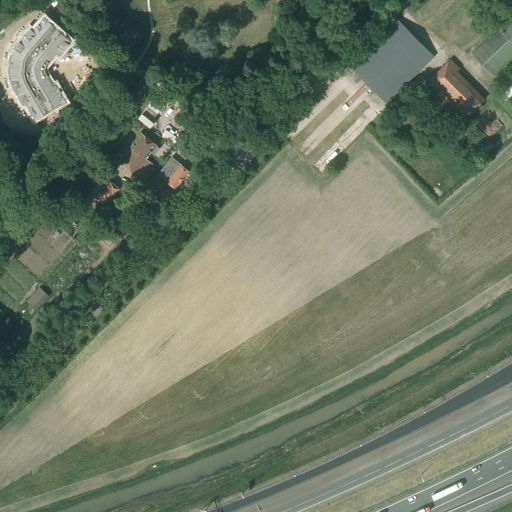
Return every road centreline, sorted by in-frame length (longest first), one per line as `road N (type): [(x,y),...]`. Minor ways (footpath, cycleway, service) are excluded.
road 1 (motorway): [(511,375),(289,501)]
road 2 (motorway): [(511,399),(289,501)]
road 3 (motorway): [(402,511),(511,459)]
